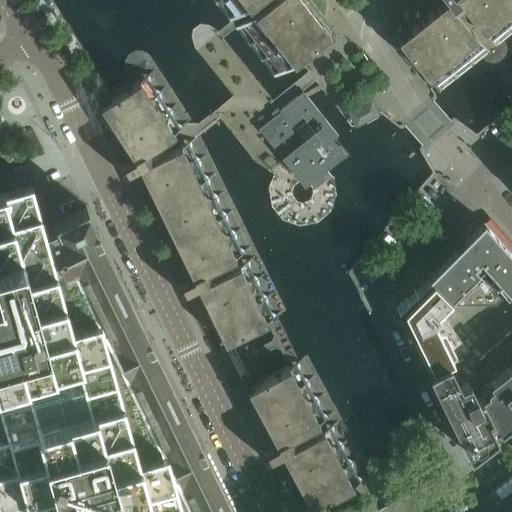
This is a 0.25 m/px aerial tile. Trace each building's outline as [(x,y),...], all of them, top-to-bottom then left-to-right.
[(215,0),(214,2),(215,4),(219,0),(224,0),(234,12),(226,18),(228,20),(252,0),(258,0),(261,3),(233,26),(235,28),(242,22),(253,36),(245,42),(247,44),(255,38),(266,52),(258,58),(260,60),(267,54),(278,68),(270,74),(272,76),(295,58),(328,31),(315,15),(322,10),(323,0),(215,0)] [(511,0),(434,0),(435,0),(438,4),(396,38),(429,78),(478,38),(467,25),(474,20),(484,33),(511,9),(511,0)] [(208,202),(181,145),(168,151),(162,141),(174,133),(139,80),(99,106),(128,151),(124,153),(122,163),(123,165),(119,167),(123,175),(127,173),(133,186),(142,189),(148,186),(166,223),(208,202)] [(303,92),(280,110),(283,115),(277,120),(275,118),(261,129),(305,184),(343,153),(333,141),(338,136),(303,92)] [(350,113),(356,125),(378,113),(372,101),(350,113)] [(195,511),(107,333),(79,271),(65,277),(44,234),(31,185),(0,193),(0,511),(195,511)] [(239,265),(227,270),(223,263),(235,257),(208,202),(166,223),(188,269),(183,271),(180,280),(182,283),(177,285),(181,293),(185,291),(201,323),(210,327),(215,324),(224,342),(267,322),(239,265)] [(235,511),(145,323),(86,205),(53,221),(55,226),(44,234),(65,277),(79,271),(107,333),(195,511),(235,511)] [(495,304),(508,292),(509,293),(511,296),(511,254),(483,221),(422,282),(397,308),(428,371),(469,351),(443,317),(436,312),(443,304),(450,297),(457,304),(495,304)] [(511,420),(511,334),(510,332),(484,355),(499,375),(487,384),(490,388),(475,399),(493,435),(511,420)] [(469,351),(428,371),(453,422),(468,454),(493,435),(475,399),(490,388),(487,384),(499,375),(484,355),(477,361),(469,351)] [(353,486),(323,430),(311,436),(307,429),(319,423),(289,367),(247,389),(257,407),(251,410),(248,419),(266,451),(262,453),(266,461),(270,458),(272,461),(281,463),(285,461),(311,508),(353,486)]
